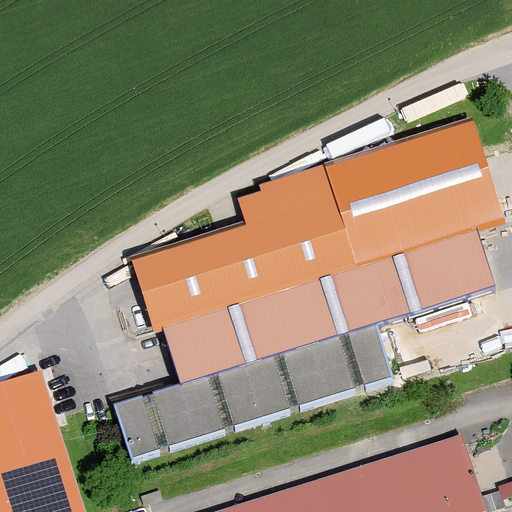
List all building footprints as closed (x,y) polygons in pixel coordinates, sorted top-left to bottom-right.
[(478,237),(505,229),(484,159),(472,119),(387,145),(323,164),(323,165),(258,185),(259,188),(260,191),(253,193),(237,198),(244,221),(216,229),(135,254),(129,255),(140,292),(153,334),(162,332),(478,237)] [(478,237),(162,332),(172,363),(181,391),(379,330),(495,293),(478,237)] [(133,466),(396,385),(379,330),(181,391),(115,411),(133,466)] [(85,511),(59,427),(42,370),(0,382),(0,511),(85,511)] [(227,511),(486,511),(482,499),(463,439),(227,511)] [(511,483),(498,489),(500,493),(482,499),(486,511),(502,511),(506,511),(504,503),(511,499),(511,483)]
